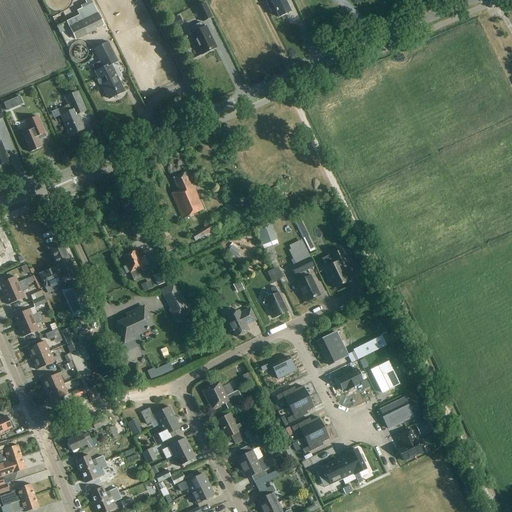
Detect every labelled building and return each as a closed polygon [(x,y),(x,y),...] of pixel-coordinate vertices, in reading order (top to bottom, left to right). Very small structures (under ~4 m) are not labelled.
[(96,29),(103,25),(91,0),(87,0),(85,1),(86,4),(80,6),(81,8),(76,11),(79,16),(66,22),(75,41),(97,30),(96,29)] [(264,0),(270,13),(275,10),(279,18),(290,12),(284,0),(264,0)] [(205,3),(195,8),(201,21),(202,23),(203,22),(212,18),(205,3)] [(171,30),(183,25),(179,16),(167,22),(171,30)] [(193,32),(189,34),(201,56),(217,48),(205,26),(203,27),(200,23),(190,28),(193,32)] [(93,49),(99,62),(92,66),(108,99),(124,91),(111,65),(118,61),(108,42),(93,49)] [(69,136),(84,129),(77,114),(85,111),(78,92),(65,98),(68,105),(65,106),(67,112),(60,115),(69,136)] [(4,104),(6,109),(12,107),(12,108),(19,105),(17,99),(4,104)] [(25,121),(29,130),(22,134),(30,153),(41,148),(37,138),(45,134),(37,116),(25,121)] [(178,191),(171,194),(182,219),(204,210),(193,185),(190,186),(185,173),(173,178),(178,191)] [(153,221),(161,239),(169,236),(160,218),(153,221)] [(208,224),(190,235),(194,242),(212,231),(208,224)] [(270,226),(256,232),(262,245),(276,240),(270,226)] [(167,252),(175,249),(170,237),(161,240),(167,252)] [(56,267),(39,275),(45,289),(46,289),(47,293),(65,285),(61,277),(74,271),(61,242),(48,248),(56,267)] [(334,288),(349,281),(342,266),(348,263),(342,250),(331,255),(334,263),(323,269),(330,282),(331,282),(334,288)] [(138,258),(135,251),(123,256),(130,274),(143,268),(142,268),(149,265),(145,255),(138,258)] [(308,258),(289,267),(294,277),(313,268),(308,258)] [(274,269),(279,280),(282,278),(277,267),(274,269)] [(279,280),(274,269),(266,273),(271,284),(279,280)] [(157,288),(168,283),(163,272),(152,277),(157,288)] [(320,295),(310,276),(296,283),(306,302),(320,295)] [(0,286),(3,295),(27,284),(25,280),(17,283),(15,277),(0,283),(0,286)] [(143,292),(152,288),(149,281),(140,285),(143,292)] [(79,282),(77,283),(60,290),(73,318),(92,309),(79,282)] [(174,283),(159,291),(170,310),(184,301),(174,283)] [(232,286),(236,294),(243,290),(240,283),(232,286)] [(29,289),(27,284),(3,295),(8,305),(24,298),(22,292),(29,289)] [(218,299),(230,291),(225,284),(213,292),(218,299)] [(397,289),(399,294),(406,290),(404,285),(397,289)] [(274,318),(287,311),(275,287),(270,289),(273,294),(271,295),(272,296),(264,300),(263,305),(268,306),(274,318)] [(31,302),(34,308),(45,303),(43,297),(42,298),(39,291),(27,296),(30,302),(31,302)] [(187,295),(189,301),(197,298),(195,292),(187,295)] [(126,318),(115,323),(125,344),(136,339),(134,335),(153,326),(144,305),(124,314),(126,318)] [(224,316),(231,311),(228,307),(221,311),(224,316)] [(29,309),(13,316),(18,327),(41,317),(39,312),(31,315),(29,309)] [(238,311),(225,317),(235,337),(248,331),(245,325),(256,320),(250,309),(240,314),(238,311)] [(41,317),(18,327),(22,338),(38,331),(35,325),(43,321),(41,317)] [(52,331),(57,329),(55,323),(49,325),(52,331)] [(74,340),(68,328),(60,332),(66,344),(74,340)] [(45,335),(48,340),(59,334),(57,329),(45,335)] [(347,356),(335,333),(317,342),(329,365),(347,356)] [(358,360),(385,346),(381,336),(353,350),(358,360)] [(32,360),(49,352),(44,341),(27,349),(32,360)] [(49,352),(32,360),(36,370),(54,363),(49,352)] [(288,356),(270,365),(278,380),(296,371),(288,356)] [(262,372),(268,369),(266,363),(259,367),(262,372)] [(399,385),(388,363),(371,370),(382,393),(399,385)] [(151,381),(158,378),(154,368),(146,371),(151,381)] [(357,369),(336,379),(341,391),(347,389),(348,392),(360,386),(358,383),(363,381),(357,369)] [(58,373),(41,381),(46,392),(63,384),(58,373)] [(368,379),(360,383),(364,391),(372,387),(368,379)] [(219,382),(204,390),(210,402),(208,403),(211,410),(225,403),(228,410),(243,402),(237,391),(226,397),(219,382)] [(63,384),(46,392),(50,402),(68,395),(63,384)] [(288,407),(308,397),(303,386),(295,390),(294,387),(275,396),(278,401),(284,398),(288,407)] [(74,399),(79,397),(85,394),(82,388),(72,393),(74,399)] [(314,408),(308,397),(288,407),(293,416),(286,419),(289,423),(307,414),(306,412),(314,408)] [(405,398),(380,410),(384,418),(382,418),(388,429),(412,417),(408,407),(409,406),(405,398)] [(151,407),(140,413),(146,425),(156,420),(158,426),(174,418),(169,407),(155,414),(151,407)] [(421,421),(427,418),(423,410),(417,413),(421,421)] [(236,426),(230,414),(216,421),(225,439),(231,436),(235,445),(246,439),(243,432),(239,424),(236,426)] [(0,433),(11,428),(6,416),(0,418),(0,433)] [(92,423),(95,429),(108,423),(105,417),(92,423)] [(324,428),(318,417),(311,421),(309,418),(291,428),(293,432),(304,438),(324,428)] [(158,426),(161,432),(152,437),(156,446),(177,435),(174,431),(180,428),(174,418),(158,426)] [(108,425),(104,427),(108,436),(112,434),(108,425)] [(134,436),(141,432),(138,425),(130,429),(134,436)] [(329,439),(324,428),(304,438),(308,447),(302,450),(304,454),(323,445),(321,443),(329,439)] [(248,429),(243,432),(246,439),(252,436),(248,429)] [(415,440),(410,429),(398,435),(403,445),(397,448),(404,461),(422,452),(415,439),(415,440)] [(82,434),(67,441),(72,452),(85,446),(87,450),(93,447),(89,439),(91,438),(88,433),(83,435),(82,434)] [(190,448),(185,438),(168,447),(173,457),(190,448)] [(17,445),(8,449),(6,442),(0,443),(0,465),(22,458),(17,445)] [(241,456),(235,459),(240,469),(262,458),(257,448),(254,450),(251,444),(238,451),(241,456)] [(295,458),(288,446),(282,449),(288,462),(295,458)] [(129,457),(134,455),(132,448),(126,450),(129,457)] [(195,459),(190,448),(173,457),(178,467),(195,459)] [(141,454),(147,464),(157,459),(152,449),(141,454)] [(356,449),(344,455),(344,456),(353,474),(353,475),(354,475),(358,484),(362,482),(358,473),(365,469),(363,463),(365,462),(361,455),(359,456),(356,449)] [(88,455),(76,461),(81,472),(105,462),(102,456),(91,461),(88,455)] [(344,456),(333,462),(341,479),(342,479),(353,474),(344,456)] [(0,465),(0,486),(6,484),(14,481),(17,472),(25,469),(22,458),(0,465)] [(262,458),(240,469),(246,479),(251,477),(254,482),(256,487),(280,476),(280,475),(279,476),(276,471),(267,475),(264,470),(267,469),(262,458)] [(107,467),(105,462),(81,472),(85,484),(98,478),(95,472),(107,467)] [(322,469),(316,472),(320,481),(320,480),(324,488),(330,485),(341,479),(333,462),(322,467),(322,469)] [(154,483),(155,482),(157,482),(157,483),(170,477),(166,470),(154,476),(154,477),(152,478),(154,483)] [(170,478),(173,485),(184,480),(181,473),(170,478)] [(184,482),(177,485),(180,492),(188,488),(191,493),(208,485),(202,474),(185,482),(184,483),(184,482)] [(17,489),(17,491),(15,492),(14,491),(10,492),(10,493),(0,496),(0,499),(3,507),(9,504),(9,505),(21,501),(34,496),(30,484),(17,489)] [(6,484),(0,486),(0,494),(9,492),(6,484)] [(208,485),(191,493),(196,504),(213,496),(208,485)] [(261,498),(256,501),(261,511),(278,503),(273,493),(275,492),(272,486),(259,492),(261,498)] [(94,504),(118,494),(116,488),(104,493),(102,487),(89,493),(94,504)] [(121,499),(118,494),(94,504),(97,511),(107,511),(112,510),(109,504),(121,499)] [(34,496),(21,501),(9,505),(11,511),(18,511),(24,510),(24,511),(26,511),(38,508),(34,496)] [(131,498),(120,503),(123,510),(135,506),(131,498)] [(282,511),(278,503),(261,511),(284,511),(285,511),(284,511),(282,511)]
